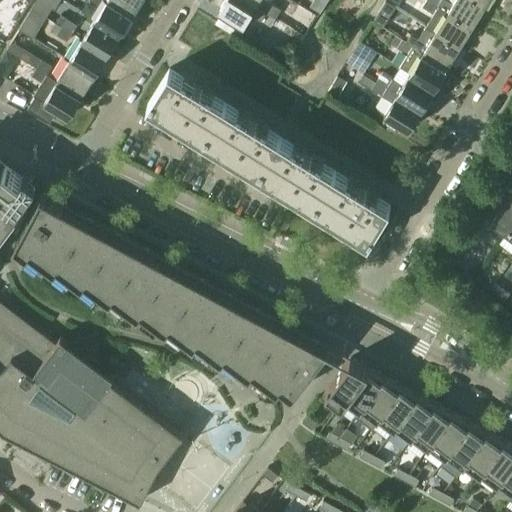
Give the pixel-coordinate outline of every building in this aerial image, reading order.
[(48,12),(51,6),(54,8),(59,0),(35,0),(34,3),(48,12)] [(132,12),(111,0),(92,0),(102,6),(94,18),(118,33),(132,12)] [(111,0),(132,12),(138,0),(111,0)] [(265,11),(254,4),(247,0),(223,0),(217,10),(242,25),(249,12),(269,25),(274,17),(265,11)] [(247,0),(254,4),(265,11),(274,17),(279,9),(265,0),(247,0)] [(320,11),(326,0),(312,0),(310,5),(320,11)] [(383,25),(395,5),(386,0),(385,0),(374,19),(383,25)] [(430,0),(425,0),(422,6),(432,12),(437,4),(430,0)] [(430,0),(437,4),(447,10),(471,25),(484,5),(475,0),(453,0),(452,2),(448,0),(430,0)] [(447,10),(435,30),(459,45),(471,25),(447,10)] [(55,22),(62,26),(62,25),(67,17),(61,13),(55,22)] [(67,17),(62,25),(72,32),(77,24),(67,17)] [(94,18),(82,38),(106,52),(118,33),(94,18)] [(66,40),(72,32),(62,25),(56,34),(66,40)] [(395,34),(446,66),(459,45),(435,30),(425,25),(418,37),(410,33),(406,39),(395,34)] [(399,65),(409,72),(433,87),(446,66),(395,34),(389,42),(396,46),(396,47),(406,53),(399,65)] [(82,38),(69,59),(94,73),(106,52),(82,38)] [(359,40),(347,60),(363,71),(376,51),(359,40)] [(270,52),(282,60),(287,53),(275,45),(270,52)] [(41,58),(36,67),(46,73),(51,65),(41,58)] [(69,59),(57,79),(81,94),(94,73),(69,59)] [(56,108),(68,115),(81,94),(57,79),(46,73),(36,67),(31,75),(41,81),(33,93),(34,94),(27,107),(49,120),(56,108)] [(168,68),(147,103),(202,137),(224,102),(168,68)] [(376,79),(421,107),(433,87),(409,72),(401,84),(381,72),(376,79)] [(392,100),(384,113),(408,128),(421,107),(376,79),(376,80),(363,73),(359,80),(371,87),(392,100)] [(337,77),(329,90),(337,95),(345,82),(337,77)] [(224,102),(202,137),(257,171),(279,136),(224,102)] [(53,116),(63,122),(68,115),(57,109),(53,116)] [(279,136),(257,171),(312,205),(334,170),(279,136)] [(0,246),(13,230),(18,234),(36,198),(30,195),(22,189),(27,182),(4,165),(3,167),(0,165),(0,246)] [(334,170),(312,205),(368,240),(390,204),(334,170)] [(511,190),(489,220),(506,233),(511,225),(511,190)] [(55,200),(56,199),(40,191),(36,198),(18,234),(15,239),(27,249),(31,244),(55,264),(58,261),(82,281),(87,276),(110,296),(115,291),(139,311),(142,307),(166,327),(170,322),(194,341),(198,337),(222,356),(225,352),(250,371),(253,367),(278,386),(281,382),(293,391),(325,348),(311,338),(308,341),(283,323),(280,327),(255,308),(252,312),(227,293),(224,297),(199,278),(196,282),(171,263),(168,267),(143,248),(140,252),(116,234),(113,238),(88,219),(85,223),(55,200)] [(497,284),(493,290),(505,299),(509,293),(497,284)] [(65,337),(60,342),(0,297),(0,430),(16,442),(19,438),(141,499),(158,465),(183,432),(107,375),(110,371),(65,337)] [(337,408),(368,366),(350,357),(320,396),(337,408)] [(355,415),(385,376),(368,366),(337,408),(338,409),(345,399),(358,409),(354,414),(355,415)] [(371,427),(402,385),(385,376),(355,415),(371,427)] [(394,428),(420,394),(402,385),(371,427),(371,428),(379,417),(394,428)] [(411,437),(437,403),(420,394),(394,428),(395,429),(396,426),(411,437)] [(428,447),(454,412),(437,403),(411,437),(412,438),(413,436),(428,447)] [(302,420),(312,428),(319,418),(309,411),(302,420)] [(445,456),(471,421),(454,412),(428,447),(429,447),(431,445),(445,456)] [(462,465),(488,431),(471,421),(445,456),(446,457),(448,454),(462,465)] [(329,429),(325,436),(336,442),(340,435),(331,430),(329,429)] [(479,474),(505,440),(488,431),(462,465),(463,466),(465,463),(479,474)] [(340,435),(336,442),(346,448),(350,441),(340,435)] [(497,483),(511,462),(511,443),(505,440),(479,474),(481,475),(482,473),(496,483),(497,483)] [(364,448),(360,455),(370,461),(374,453),(364,448)] [(374,453),(370,461),(381,466),(384,459),(374,453)] [(509,498),(511,494),(511,462),(497,483),(498,484),(500,482),(511,491),(508,497),(509,498)] [(272,480),(277,473),(268,466),(262,472),(272,480)] [(398,466),(394,473),(404,479),(408,472),(398,466)] [(408,472),(404,479),(415,484),(419,477),(408,472)] [(289,480),(285,487),(286,488),(296,493),(300,486),(289,480)] [(433,485),(429,492),(439,497),(443,490),(433,485)] [(300,486),(296,493),(307,499),(310,492),(300,486)] [(443,490),(439,497),(450,503),(453,496),(443,490)] [(257,511),(259,511),(243,498),(232,511),(257,511)] [(323,499),(320,506),(330,511),(334,504),(323,499)] [(467,503),(463,510),(466,511),(475,511),(477,509),(467,503)]
